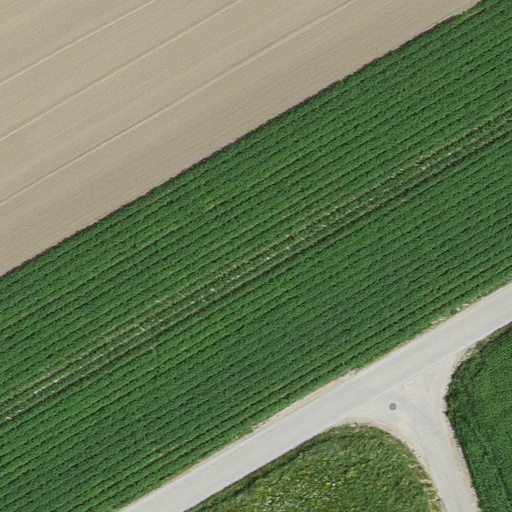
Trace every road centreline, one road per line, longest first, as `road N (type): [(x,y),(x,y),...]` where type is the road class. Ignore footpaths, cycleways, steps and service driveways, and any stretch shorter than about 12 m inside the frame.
road 1 (residential): [(157,511),(511,312)]
road 2 (track): [(454,511),(402,375)]
